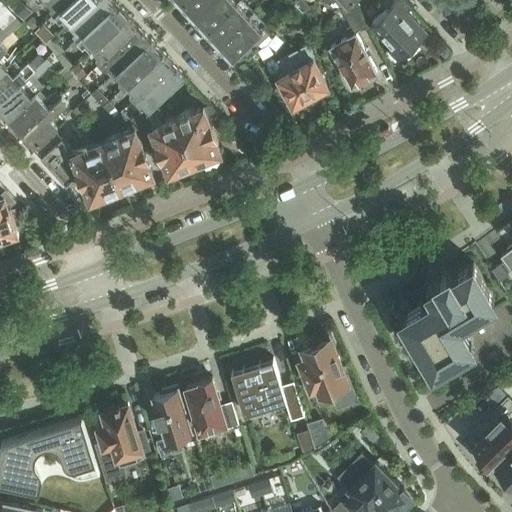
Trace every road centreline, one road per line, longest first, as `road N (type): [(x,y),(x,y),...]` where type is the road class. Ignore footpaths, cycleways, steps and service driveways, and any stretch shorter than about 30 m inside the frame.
road 1 (residential): [(316,221),(395,398),(460,493)]
road 2 (residential): [(308,184),(297,160),(147,0)]
road 3 (secondary): [(308,184),(97,269)]
road 4 (secondary): [(316,221),(511,105)]
road 5 (secondary): [(108,301),(316,221)]
road 6 (secondary): [(502,79),(308,184)]
road 7 (residential): [(0,144),(90,243),(97,269)]
